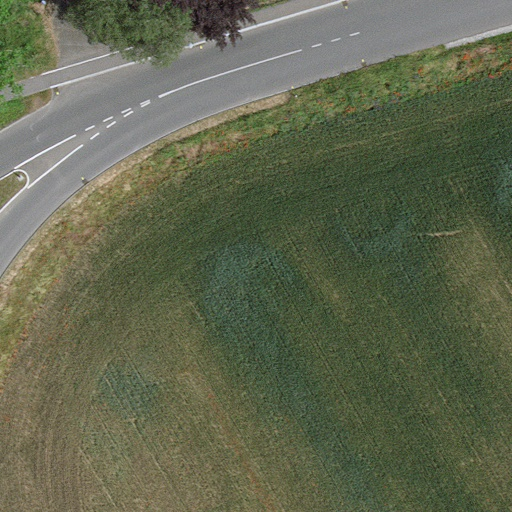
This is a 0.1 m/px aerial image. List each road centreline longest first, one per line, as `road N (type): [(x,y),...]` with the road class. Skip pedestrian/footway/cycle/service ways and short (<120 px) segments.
road 1 (tertiary): [(471,0),(174,89),(97,126)]
road 2 (tertiary): [(0,247),(97,126)]
